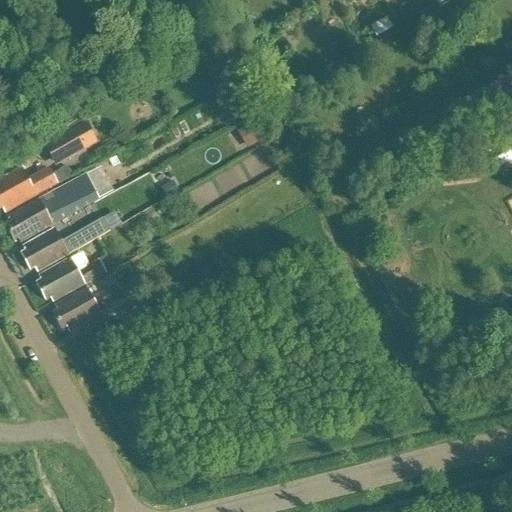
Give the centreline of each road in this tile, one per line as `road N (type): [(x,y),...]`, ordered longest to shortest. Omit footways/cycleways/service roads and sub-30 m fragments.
road 1 (tertiary): [(511,442),(225,511)]
road 2 (unclassified): [(129,511),(0,281)]
